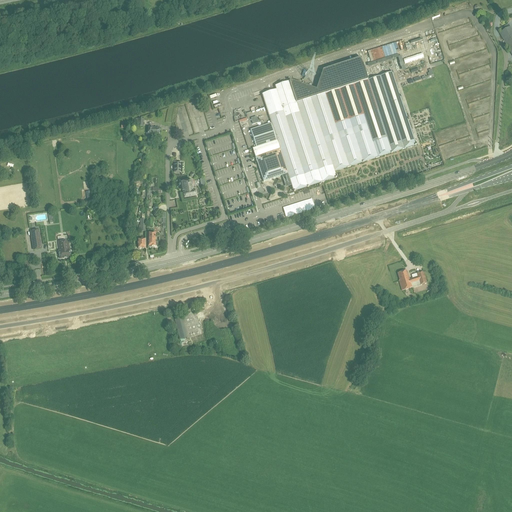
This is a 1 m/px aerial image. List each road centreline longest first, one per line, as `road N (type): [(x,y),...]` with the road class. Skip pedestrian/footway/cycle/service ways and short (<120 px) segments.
road 1 (unclassified): [(0,327),(251,273),(443,213),(466,191)]
road 2 (primary): [(419,203),(208,268),(0,310)]
road 3 (unclassified): [(511,153),(171,261)]
road 4 (unclassified): [(171,261),(0,295)]
